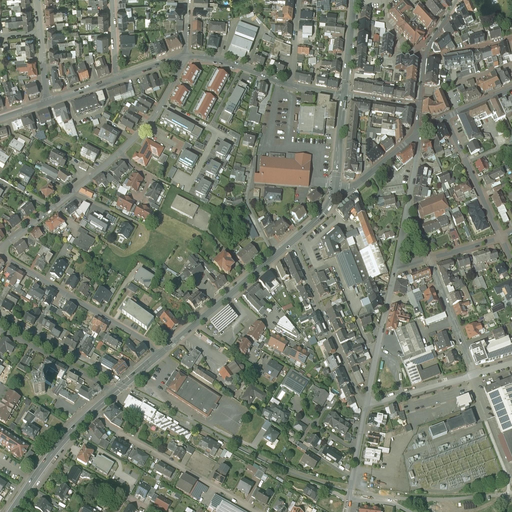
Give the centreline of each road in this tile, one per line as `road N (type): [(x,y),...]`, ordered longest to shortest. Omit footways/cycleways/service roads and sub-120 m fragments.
road 1 (residential): [(257,511),(94,410)]
road 2 (residential): [(0,254),(158,355)]
road 3 (residential): [(366,402),(291,241)]
road 4 (secondary): [(291,241),(158,355)]
road 5 (residential): [(120,151),(0,249)]
road 6 (residential): [(366,402),(394,268)]
road 7 (residential): [(444,118),(501,237)]
road 8 (secondary): [(94,410),(11,511)]
road 9 (residential): [(111,395),(0,329)]
road 10 (residential): [(429,259),(472,375)]
